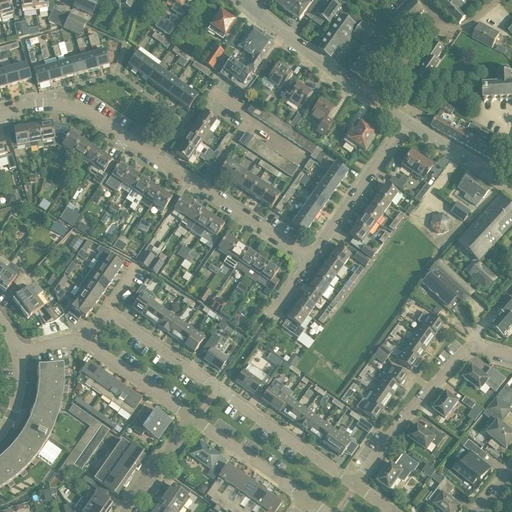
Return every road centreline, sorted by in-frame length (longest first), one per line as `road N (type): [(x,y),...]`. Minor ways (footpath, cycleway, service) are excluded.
road 1 (residential): [(308,257),(84,111),(39,103),(0,114)]
road 2 (residential): [(354,486),(107,311)]
road 3 (residential): [(354,486),(409,409),(465,350),(511,355)]
road 4 (residential): [(308,257),(404,120)]
road 5 (tertiary): [(375,100),(255,8)]
road 6 (residential): [(306,498),(191,417)]
road 7 (residential): [(191,417),(85,341)]
road 8 (tertiary): [(511,189),(404,120)]
